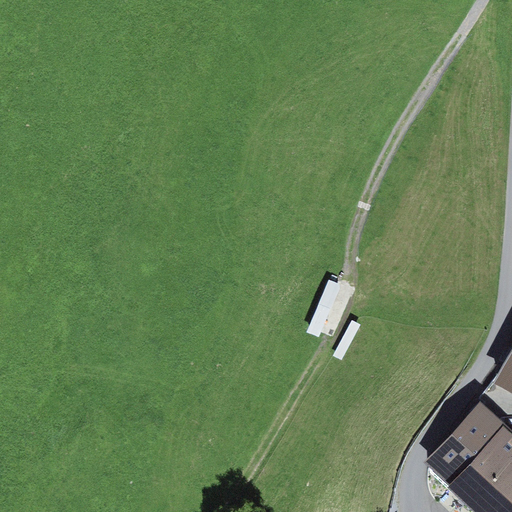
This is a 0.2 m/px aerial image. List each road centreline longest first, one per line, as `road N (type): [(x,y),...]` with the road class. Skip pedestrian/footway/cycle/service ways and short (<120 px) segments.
road 1 (track): [(229,511),(338,323),(382,166),(487,0)]
road 2 (residential): [(511,247),(497,355),(428,444),(417,468),(418,511)]
